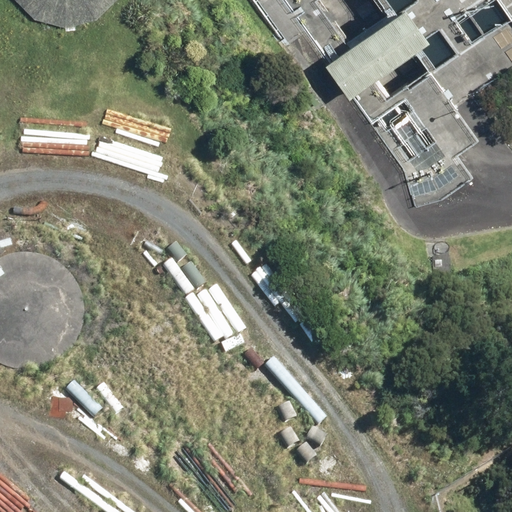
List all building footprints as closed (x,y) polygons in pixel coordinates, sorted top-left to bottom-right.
[(18,0),(36,19),(68,28),(98,19),(117,0),(18,0)] [(511,0),(259,0),(281,30),(305,13),(401,147),(511,68),(511,0)] [(0,259),(0,361),(9,365),(19,367),(29,368),(39,366),(49,363),(57,359),(65,353),(72,345),(78,337),(81,328),(84,318),(84,308),(83,298),(80,288),(75,279),(69,272),(62,265),(53,259),(44,256),(34,254),(24,253),(14,254),(5,257),(0,259)] [(340,361),(330,369),(352,398),(363,390),(340,361)] [(371,399),(359,406),(399,470),(410,463),(371,399)] [(417,473),(404,479),(418,511),(420,511),(432,507),(417,473)]
